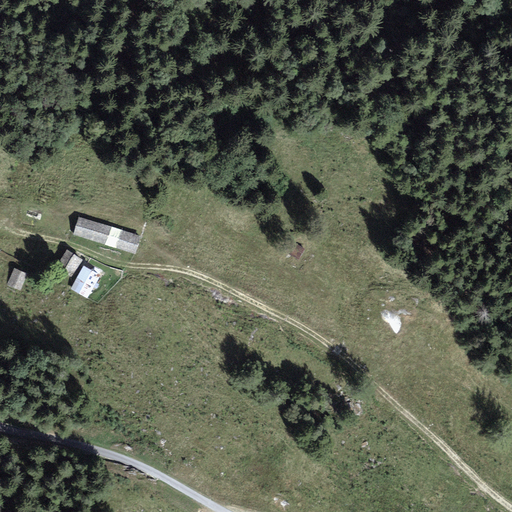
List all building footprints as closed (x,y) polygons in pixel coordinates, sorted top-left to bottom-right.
[(141,235),(78,216),(73,234),(135,254),(141,235)] [(288,253),(301,260),(307,248),(295,241),(288,253)] [(84,259),(66,249),(55,270),(73,280),(84,259)] [(101,273),(83,264),(70,288),(87,298),(101,273)] [(27,272),(13,267),(6,286),(20,291),(27,272)]
